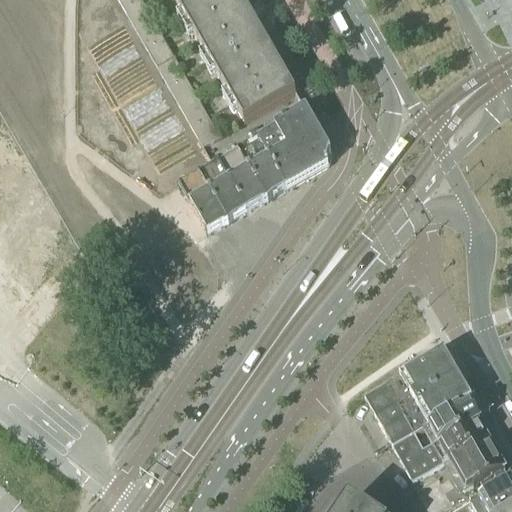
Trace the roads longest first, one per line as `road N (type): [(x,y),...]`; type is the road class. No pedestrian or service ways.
road 1 (unclassified): [(391,80),(377,150),(130,511)]
road 2 (tertiary): [(194,511),(315,330),(402,224)]
road 3 (tertiary): [(479,231),(481,328),(511,388)]
